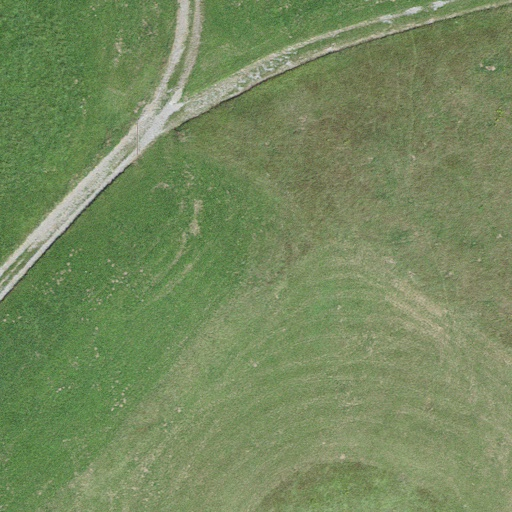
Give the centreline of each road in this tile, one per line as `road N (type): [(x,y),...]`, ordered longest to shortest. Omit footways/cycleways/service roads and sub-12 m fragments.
road 1 (track): [(511,0),(386,24),(143,129),(0,291)]
road 2 (track): [(143,129),(179,68),(191,0)]
